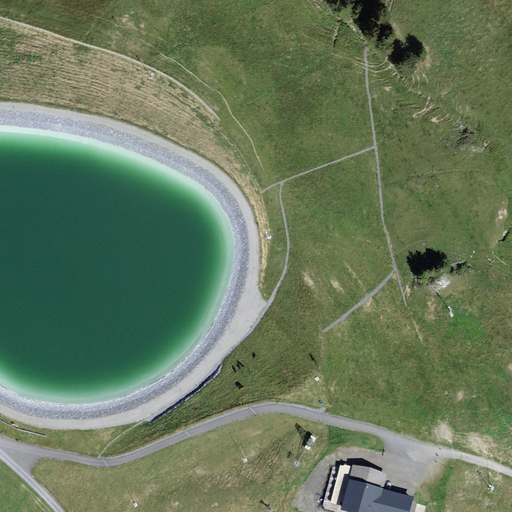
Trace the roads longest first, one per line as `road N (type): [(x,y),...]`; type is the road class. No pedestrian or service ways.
road 1 (track): [(122,462),(174,500),(299,432),(351,426),(376,431),(394,449)]
road 2 (track): [(394,449),(388,462),(333,460),(315,474),(311,511)]
